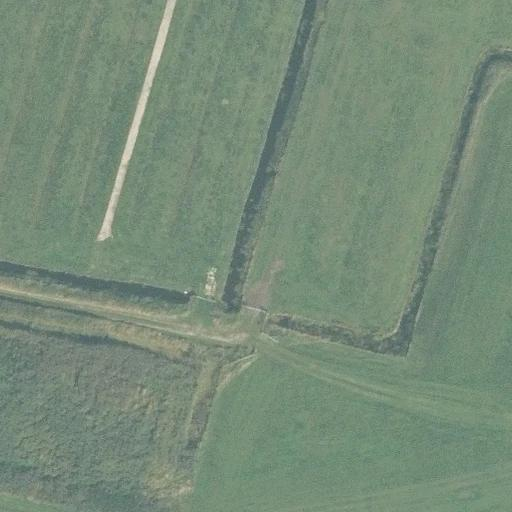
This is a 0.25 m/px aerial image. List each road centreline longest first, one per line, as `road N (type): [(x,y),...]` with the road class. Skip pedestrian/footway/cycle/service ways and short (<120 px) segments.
road 1 (track): [(0,295),(180,329),(199,321),(209,283)]
road 2 (track): [(309,511),(511,472)]
